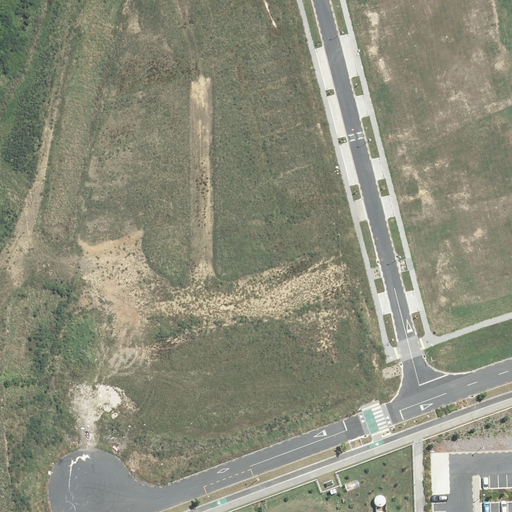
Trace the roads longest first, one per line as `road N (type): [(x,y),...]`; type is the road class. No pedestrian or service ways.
road 1 (unknown): [(146,0),(62,375),(72,454),(90,488)]
road 2 (residential): [(287,0),(241,22),(231,45),(252,258),(276,268),(381,240)]
road 3 (residential): [(424,401),(152,498),(90,488)]
road 4 (residential): [(381,240),(319,0)]
road 5 (residential): [(491,213),(436,0)]
road 6 (residential): [(424,401),(381,240)]
